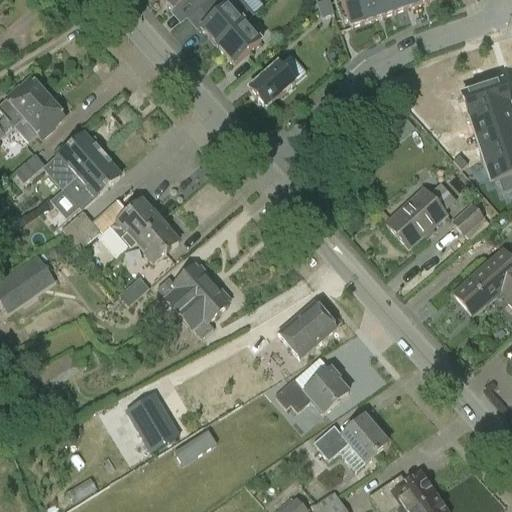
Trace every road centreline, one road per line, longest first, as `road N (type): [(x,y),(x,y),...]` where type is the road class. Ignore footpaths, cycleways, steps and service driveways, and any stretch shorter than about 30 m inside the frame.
road 1 (residential): [(264,176),(511,449)]
road 2 (residential): [(264,176),(387,59),(504,13)]
road 3 (residential): [(111,0),(264,176)]
